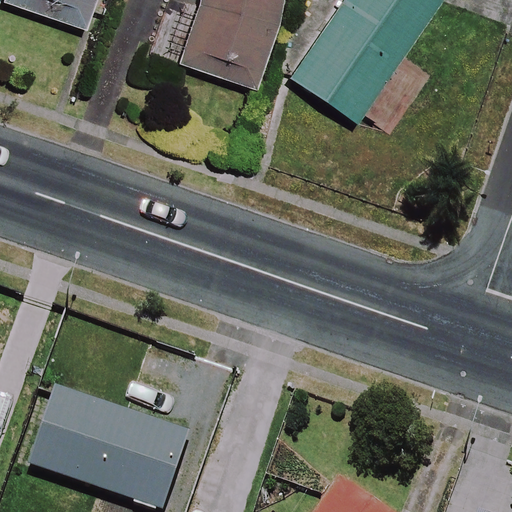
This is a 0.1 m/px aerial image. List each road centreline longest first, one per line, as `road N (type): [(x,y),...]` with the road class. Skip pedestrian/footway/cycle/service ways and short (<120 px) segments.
road 1 (tertiary): [(474,345),(0,181)]
road 2 (residential): [(474,345),(511,222)]
